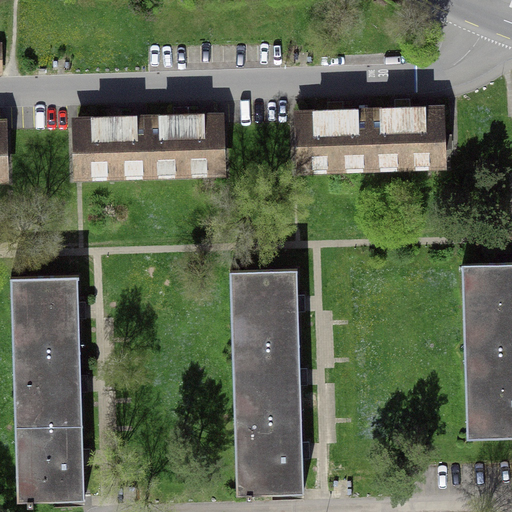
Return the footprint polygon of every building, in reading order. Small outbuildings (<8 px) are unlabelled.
[(379,112),(379,120),(355,120),(355,113),(336,113),(312,114),(312,122),(295,123),(296,170),(441,165),(439,117),(422,118),(422,110),(402,111),(379,112)] [(73,129),(75,176),(219,172),(218,125),(201,125),(201,117),(183,118),(158,119),(158,126),(134,127),(133,119),(115,120),(90,121),(90,128),(73,129)] [(511,263),(467,264),(472,437),(511,436),(511,263)] [(295,270),(235,271),(241,494),(244,499),(250,499),(250,494),(302,492),(300,450),(298,377),(296,303),(295,270)] [(76,276),(16,278),(25,506),(31,506),(30,501),(83,499),(82,458),(79,382),(77,310),(76,276)]
